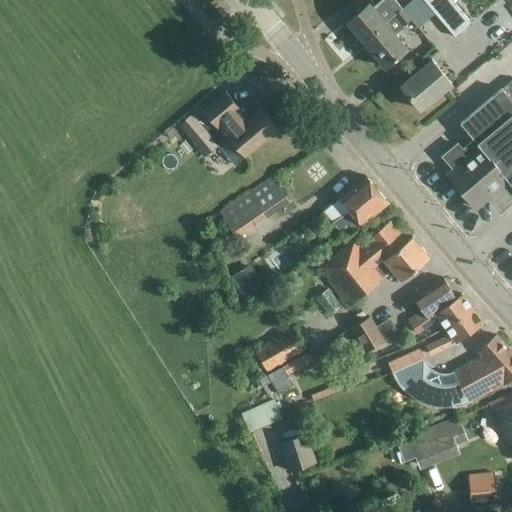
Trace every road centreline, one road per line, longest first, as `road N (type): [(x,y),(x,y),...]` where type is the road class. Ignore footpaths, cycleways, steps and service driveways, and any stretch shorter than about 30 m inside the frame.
road 1 (tertiary): [(511,313),(246,0)]
road 2 (unknown): [(376,155),(511,68)]
